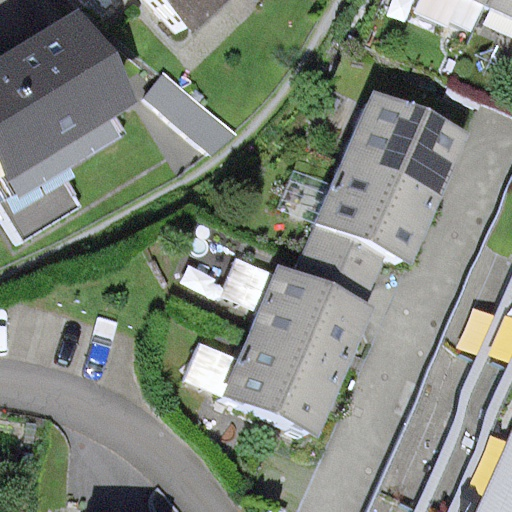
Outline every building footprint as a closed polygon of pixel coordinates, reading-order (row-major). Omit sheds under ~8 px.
[(137,0),(170,35),(208,0),(137,0)] [(456,0),(479,10),(482,0),(456,0)] [(511,0),(482,0),(479,10),(511,24),(511,0)] [(54,177),(118,137),(52,30),(31,43),(0,62),(0,222),(15,246),(74,210),(54,177)] [(159,77),(140,99),(204,156),(231,138),(159,77)] [(363,104),(309,229),(311,230),(376,258),(396,267),(411,234),(438,171),(451,142),(363,104)] [(311,230),(286,286),(351,314),(376,258),(311,230)] [(511,511),(511,262),(488,252),(417,405),(370,511),(511,511)] [(342,343),(353,315),(351,314),(286,286),(269,278),(218,407),(299,439),(314,406),(342,343)]
